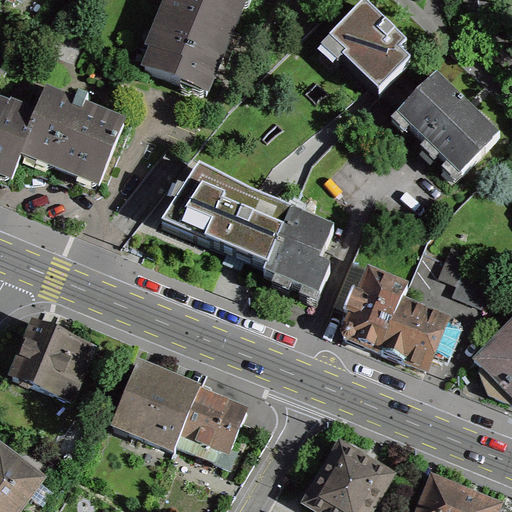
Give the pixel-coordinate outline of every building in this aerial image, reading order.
[(162,0),(142,49),(147,51),(140,69),(208,97),(247,0),(162,0)] [(407,48),(363,8),(330,43),(347,60),(341,64),(377,101),(410,69),(397,58),(407,48)] [(500,137),(437,75),(390,123),(403,136),(410,129),(426,145),(419,152),(433,166),(440,158),(448,166),(442,173),(454,185),(500,137)] [(125,124),(46,92),(36,115),(17,161),(97,193),(125,124)] [(0,180),(8,183),(36,115),(0,100),(0,180)] [(294,215),(198,172),(160,232),(213,254),(226,260),(266,279),(294,215)] [(335,234),(294,215),(266,279),(275,283),(272,290),(288,297),(291,290),(302,294),(299,302),(316,309),(331,275),(319,270),(335,234)] [(410,286),(367,267),(338,336),(381,354),(410,286)] [(453,321),(404,300),(381,354),(429,375),(453,321)] [(98,351),(31,323),(7,381),(74,409),(98,351)] [(511,331),(462,380),(511,404),(511,331)] [(200,390),(137,364),(109,431),(172,457),(180,440),(198,392),(200,390)] [(247,411),(198,392),(180,440),(228,459),(247,411)] [(376,511),(398,476),(339,442),(301,506),(310,511),(376,511)] [(0,511),(24,511),(46,483),(0,449),(0,511)] [(501,511),(504,506),(432,476),(416,511),(501,511)]
